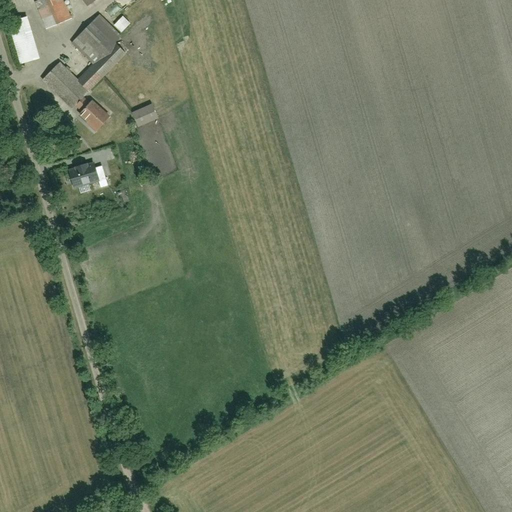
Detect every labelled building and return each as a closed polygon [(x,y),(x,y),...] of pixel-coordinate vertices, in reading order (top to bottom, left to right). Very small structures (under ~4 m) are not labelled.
[(64,0),(39,0),(51,27),(72,19),(64,0)] [(96,65),(79,83),(61,66),(46,82),(73,108),(75,105),(78,108),(81,106),(86,111),(78,118),(98,137),(114,120),(98,103),(97,104),(90,97),(130,56),(122,47),(127,41),(104,19),(77,47),(96,65)] [(31,21),(13,26),(24,66),(42,61),(31,21)] [(138,112),(141,124),(158,120),(155,108),(138,112)] [(74,187),(99,180),(94,165),(87,167),(86,165),(76,168),(77,170),(70,172),(74,187)]
